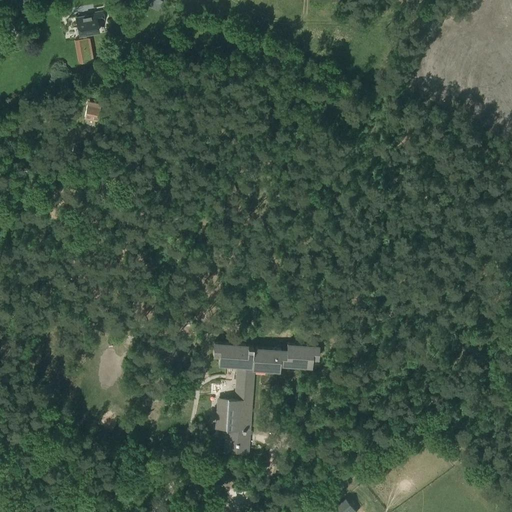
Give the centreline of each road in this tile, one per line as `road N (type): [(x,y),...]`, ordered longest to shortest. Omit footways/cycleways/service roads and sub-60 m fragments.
road 1 (track): [(284,511),(448,391),(495,300),(511,293)]
road 2 (track): [(70,511),(0,287)]
road 3 (track): [(330,479),(350,484),(429,430),(476,445),(511,441)]
road 4 (track): [(0,200),(22,124),(33,118),(72,134)]
